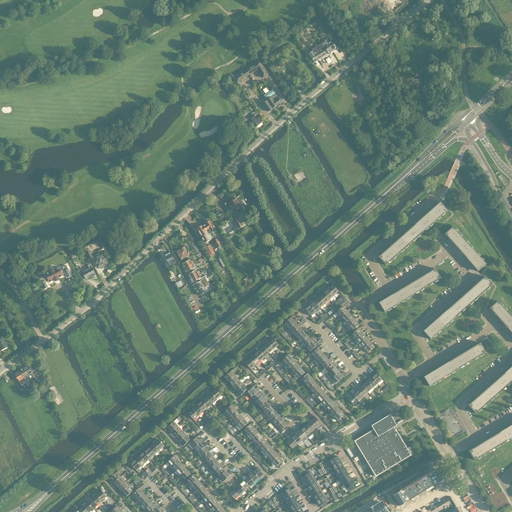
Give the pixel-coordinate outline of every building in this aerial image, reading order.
[(327,39),(325,40),(333,52),(335,50),(337,49),(336,49),(337,49),(336,48),(339,46),(335,40),(332,42),(332,41),(330,43),(327,39)] [(330,53),(333,52),(325,40),(324,41),(325,43),(322,45),(328,54),(329,54),(330,53)] [(320,44),(316,47),(322,58),(327,55),(320,44)] [(322,58),(316,47),(311,50),(312,51),(318,60),(322,58)] [(318,60),(312,51),(312,52),(310,49),(306,51),(308,54),(309,54),(314,63),(315,62),(315,63),(317,61),(318,60)] [(259,61),(246,70),(249,75),(257,70),(263,78),(268,75),(259,61)] [(237,83),(249,75),(246,70),(234,78),(237,83)] [(267,101),(273,109),(279,104),(280,106),(283,104),(279,98),(273,89),(264,96),(267,101)] [(273,109),(267,101),(261,105),(265,110),(266,109),(268,112),(273,109)] [(263,122),(257,114),(253,117),(251,119),(255,124),(254,125),(256,127),(263,122)] [(232,217),(243,211),(241,207),(243,206),(238,199),(236,200),(236,199),(235,199),(234,198),(224,204),(232,217)] [(439,203),(428,214),(435,222),(447,211),(448,211),(440,202),(439,203)] [(423,233),(435,222),(428,214),(416,225),(423,233)] [(241,223),(237,217),(233,219),(237,225),(239,228),(242,226),(241,223)] [(212,238),(217,248),(221,246),(218,239),(217,240),(213,233),(217,231),(210,221),(209,221),(207,222),(207,223),(205,224),(206,225),(204,226),(209,235),(210,234),(210,235),(212,238)] [(416,225),(403,235),(411,244),(423,233),(416,225)] [(212,238),(210,235),(210,234),(209,235),(204,226),(203,227),(202,226),(201,227),(199,227),(198,228),(198,229),(197,229),(202,237),(205,243),(212,238)] [(446,235),(456,247),(464,240),(453,228),(454,228),(453,227),(445,234),(446,235)] [(398,254),(411,244),(403,235),(391,246),(398,254)] [(467,259),(475,252),(464,240),(456,247),(467,259)] [(214,254),(210,245),(205,248),(209,256),(214,254)] [(398,254),(391,246),(380,257),(379,257),(386,266),(387,265),(386,265),(398,254)] [(181,260),(190,255),(187,252),(185,247),(181,249),(176,252),(181,260)] [(100,267),(100,268),(101,269),(102,269),(103,269),(103,268),(103,267),(102,266),(107,263),(100,250),(98,251),(99,254),(98,255),(99,256),(93,258),(98,268),(100,267)] [(475,252),(467,259),(477,271),(478,272),(486,264),(485,264),(475,252)] [(173,265),(176,263),(170,253),(167,254),(165,254),(165,255),(164,256),(169,265),(172,263),(173,265)] [(182,265),(184,269),(195,263),(193,261),(192,262),(190,260),(182,265)] [(196,265),(195,263),(184,269),(187,273),(195,268),(194,266),(196,265)] [(87,270),(91,277),(94,276),(94,275),(95,274),(90,265),(88,266),(90,269),(87,270)] [(50,283),(60,278),(63,276),(63,274),(65,273),(68,278),(72,276),(67,266),(63,268),(64,269),(61,271),(59,267),(54,270),(54,269),(53,269),(52,269),(51,269),(50,270),(50,271),(50,272),(45,274),(47,277),(44,279),(43,277),(40,279),(45,289),(48,288),(46,282),(49,281),(50,283)] [(85,266),(80,269),(86,279),(88,278),(88,279),(91,277),(87,270),(85,266)] [(434,270),(421,278),(427,287),(440,279),(441,278),(436,269),(434,270)] [(188,275),(190,279),(200,273),(199,271),(197,273),(196,270),(188,275)] [(200,273),(190,279),(192,283),(201,278),(199,276),(201,275),(200,273)] [(205,278),(200,281),(200,282),(194,286),(199,296),(206,292),(204,289),(209,286),(207,281),(214,277),(212,274),(205,278)] [(484,278),(473,288),(480,296),(492,285),(492,286),(492,285),(485,277),(484,278)] [(413,295),(427,287),(421,278),(407,286),(413,295)] [(333,285),(328,289),(334,296),(339,292),(333,285)] [(399,304),(413,295),(407,286),(393,295),(399,304)] [(468,307),(480,296),(473,288),(460,299),(468,307)] [(334,296),(328,289),(323,293),(329,300),(334,296)] [(323,293),(319,297),(325,304),(329,300),(323,293)] [(385,312),(399,304),(393,295),(380,303),(380,302),(379,303),(385,313),(385,312)] [(325,304),(319,297),(314,301),(320,308),(325,304)] [(455,318),(468,307),(460,299),(448,310),(455,318)] [(314,301),(310,305),(316,312),(320,308),(314,301)] [(490,309),(501,321),(509,314),(498,302),(498,301),(490,309)] [(311,316),(316,312),(310,305),(305,309),(311,316)] [(340,317),(347,311),(343,306),(336,312),(340,317)] [(436,321),(443,329),(455,318),(448,310),(436,321)] [(347,311),(340,317),(344,322),(351,316),(347,311)] [(501,321),(511,333),(511,332),(511,317),(509,314),(501,321)] [(351,316),(344,322),(348,326),(355,320),(351,316)] [(285,323),(289,328),(296,323),(298,320),(296,318),(294,320),(291,318),(285,323)] [(355,320),(348,326),(353,331),(359,325),(355,320)] [(431,339),(443,329),(436,321),(424,331),(423,332),(431,340),(431,339)] [(298,325),(296,323),(289,328),(293,333),(300,327),(302,325),(300,323),(298,325)] [(293,333),(297,338),(304,332),(307,330),(305,327),(302,330),(300,327),(293,333)] [(356,339),(362,333),(358,329),(351,335),(356,339)] [(306,335),(304,332),(297,338),(302,343),(308,337),(311,334),(309,332),(306,335)] [(356,339),(360,344),(366,338),(362,333),(356,339)] [(310,339),(308,337),(302,343),(306,347),(312,342),(315,339),(313,337),(310,339)] [(268,343),(274,349),(278,345),(272,338),(268,343)] [(364,348),(370,342),(366,338),(360,344),(364,348)] [(315,344),(312,342),(306,347),(310,352),(317,346),(319,344),(317,342),(315,344)] [(370,342),(364,348),(368,353),(375,347),(370,342)] [(263,347),(269,353),(274,349),(268,343),(263,347)] [(466,352),(472,361),(485,353),(486,352),(480,343),(479,344),(466,352)] [(259,351),(265,357),(269,353),(263,347),(259,351)] [(316,359),(322,353),(325,350),(323,348),(320,351),(318,348),(311,354),(316,359)] [(254,355),(260,361),(265,357),(259,351),(254,355)] [(452,360),(458,370),(472,361),(466,352),(452,360)] [(316,359),(320,363),(327,358),(329,355),(327,353),(324,355),(322,353),(316,359)] [(254,355),(249,359),(255,365),(260,361),(254,355)] [(286,365),(293,359),(289,355),(282,361),(286,365)] [(324,368),(331,362),(333,360),(331,358),(329,360),(327,358),(320,363),(324,368)] [(255,365),(249,359),(245,363),(251,370),(255,365)] [(293,359),(286,365),(290,370),(297,364),(293,359)] [(438,369),(444,378),(458,370),(452,360),(438,369)] [(328,373),(335,367),(338,365),(336,362),(333,365),(331,362),(324,368),(328,373)] [(294,374),(301,368),(297,364),(290,370),(294,374)] [(28,366),(23,369),(25,373),(26,372),(29,375),(31,374),(33,378),(35,377),(32,373),(28,366)] [(332,378),(333,378),(339,372),(342,370),(340,367),(337,370),(335,367),(328,373),(327,375),(331,379),(332,378)] [(301,368),(294,374),(298,379),(305,373),(301,368)] [(21,376),(26,383),(31,380),(28,376),(29,375),(26,372),(25,373),(23,369),(19,371),(22,375),(21,376)] [(444,378),(438,369),(425,377),(424,377),(429,387),(430,386),(444,378)] [(372,378),(377,384),(382,380),(376,373),(374,370),(374,371),(372,373),(374,375),(372,378)] [(22,386),(26,383),(21,376),(22,375),(19,371),(14,375),(19,382),(22,386)] [(224,377),(228,382),(235,376),(231,371),(224,377)] [(331,379),(335,384),(337,382),(337,383),(343,377),(346,374),(344,372),(341,374),(339,372),(333,378),(331,379)] [(493,384),(500,392),(511,381),(511,380),(505,373),(493,384)] [(305,384),(312,378),(307,374),(301,380),(305,384)] [(369,380),(367,382),(373,388),(377,384),(372,378),(369,375),(367,377),(369,380)] [(239,380),(235,376),(228,382),(232,386),(239,380)] [(312,378),(305,384),(309,389),(316,383),(312,378)] [(365,384),(362,386),(368,393),(373,388),(367,382),(365,379),(362,381),(365,384)] [(236,391),(243,385),(239,380),(232,386),(236,391)] [(316,383),(309,389),(313,393),(320,387),(316,383)] [(360,388),(357,390),(363,397),(368,393),(362,386),(360,383),(357,385),(360,388)] [(243,385),(236,391),(241,396),(247,390),(245,387),(246,386),(244,384),(243,385)] [(481,395),(488,403),(500,392),(493,384),(481,395)] [(247,393),(245,394),(249,399),(258,392),(260,389),(258,387),(256,389),(254,387),(253,387),(247,393)] [(320,387),(313,393),(317,398),(324,392),(320,387)] [(355,388),(350,392),(358,401),(360,402),(361,402),(362,401),(363,400),(364,399),(364,398),(363,397),(357,390),(355,388)] [(211,393),(217,400),(221,396),(215,389),(211,393)] [(258,392),(249,399),(254,404),(255,402),(262,396),(265,394),(263,392),(260,394),(258,392)] [(324,392),(317,398),(321,403),(328,397),(324,392)] [(350,392),(343,398),(347,403),(350,401),(355,407),(360,403),(358,401),(350,392)] [(217,400),(211,393),(206,397),(212,404),(217,400)] [(262,397),(255,402),(260,407),(266,401),(269,399),(267,397),(266,397),(264,395),(262,397)] [(488,403),(481,395),(469,405),(468,406),(476,414),(476,413),(488,403)] [(212,404),(206,397),(202,401),(208,408),(212,404)] [(321,403),(325,407),(332,401),(328,397),(321,403)] [(197,405),(203,412),(208,408),(202,401),(197,405)] [(260,407),(258,409),(262,413),(264,412),(270,406),(273,404),(271,401),(268,404),(266,401),(260,407)] [(329,412),(336,406),(332,401),(325,407),(329,412)] [(192,409),(198,416),(203,412),(197,405),(192,409)] [(229,416),(236,410),(231,405),(225,411),(229,416)] [(264,412),(268,417),(277,408),(275,406),(273,408),(270,406),(264,412)] [(333,416),(340,410),(336,406),(329,412),(333,416)] [(268,417),(272,421),(279,416),(281,413),(279,410),(278,411),(277,409),(277,408),(268,417)] [(198,416),(192,409),(188,413),(194,420),(198,416)] [(229,416),(233,420),(240,414),(236,410),(229,416)] [(340,410),(333,416),(337,421),(344,415),(340,410)] [(233,420),(237,425),(244,419),(240,414),(233,420)] [(310,421),(316,428),(318,430),(322,426),(321,424),(315,417),(313,414),(312,415),(313,415),(310,417),(313,419),(310,421)] [(373,430),(355,441),(355,442),(365,459),(366,459),(367,461),(367,462),(376,476),(411,455),(411,454),(413,454),(410,447),(408,448),(407,448),(407,449),(404,443),(402,440),(401,438),(400,438),(396,430),(395,428),(394,428),(397,426),(396,425),(392,418),(391,415),(390,415),(383,419),(371,426),(374,430),(373,430)] [(270,423),(275,428),(283,420),(286,418),(284,416),(281,418),(279,416),(272,421),(270,423)] [(248,424),(244,419),(237,425),(241,430),(248,424)] [(311,432),(316,428),(310,421),(308,419),(306,421),(308,423),(306,426),(311,432)] [(285,423),(283,420),(275,428),(279,432),(281,431),(287,425),(290,423),(290,422),(290,423),(288,420),(285,423)] [(167,428),(171,432),(178,426),(174,422),(167,428)] [(301,430),(308,438),(313,434),(311,432),(306,426),(303,423),(301,425),(303,428),(301,430)] [(244,430),(248,435),(255,429),(250,424),(244,430)] [(182,431),(178,426),(171,432),(175,437),(182,431)] [(503,444),(511,437),(511,427),(511,426),(497,434),(503,444)] [(296,431),(294,432),(303,442),(308,438),(301,430),(298,427),(295,430),(296,431)] [(259,433),(255,429),(248,435),(252,439),(259,433)] [(179,442),(186,436),(182,431),(175,437),(179,442)] [(299,447),(303,442),(294,432),(294,431),(291,434),(294,436),(291,438),(297,445),(299,447)] [(186,436),(179,442),(183,446),(190,440),(193,438),(189,433),(186,436)] [(263,438),(259,433),(252,439),(256,444),(263,438)] [(489,452),(503,444),(497,434),(483,443),(489,452)] [(292,449),(297,445),(291,438),(289,436),(287,438),(289,440),(286,443),(292,449)] [(192,450),(194,448),(201,442),(203,440),(201,438),(199,440),(196,437),(190,443),(188,445),(192,450)] [(267,443),(263,438),(256,444),(260,449),(267,443)] [(153,444),(159,450),(164,446),(158,440),(153,444)] [(194,448),(198,453),(205,447),(208,445),(206,442),(203,445),(201,442),(194,448)] [(271,447),(267,443),(260,449),(264,453),(271,447)] [(475,460),(489,452),(483,443),(470,451),(469,451),(474,461),(475,460)] [(159,450),(153,444),(149,448),(155,455),(159,450)] [(203,458),(209,452),(212,449),(210,447),(207,449),(205,447),(198,453),(203,458)] [(275,452),(271,447),(264,453),(268,458),(275,452)] [(155,455),(149,448),(144,452),(150,459),(155,455)] [(150,459),(144,452),(140,456),(146,463),(150,459)] [(207,462),(213,457),(216,454),(214,452),(211,454),(209,452),(203,458),(207,462)] [(279,456),(275,452),(268,458),(272,462),(279,456)] [(135,460),(141,467),(146,463),(140,456),(135,460)] [(168,462),(172,466),(178,460),(174,456),(168,462)] [(279,456),(272,462),(276,467),(278,469),(282,465),(280,463),(283,461),(279,456)] [(331,467),(340,461),(337,456),(333,459),(333,457),(329,459),(330,461),(328,462),(331,467)] [(205,464),(209,469),(218,461),(220,459),(218,457),(215,459),(213,457),(207,462),(205,464)] [(141,467),(135,460),(130,464),(137,471),(141,467)] [(183,465),(178,460),(172,466),(176,471),(183,465)] [(215,472),(222,466),(224,464),(222,461),(220,464),(218,461),(209,469),(213,473),(215,472)] [(340,461),(331,467),(333,471),(343,466),(340,461)] [(187,470),(183,465),(176,471),(180,476),(187,470)] [(253,472),(259,479),(264,474),(258,468),(256,465),(255,465),(253,467),(256,470),(253,472)] [(215,472),(219,477),(226,471),(229,469),(226,466),(224,469),(222,466),(215,472)] [(333,471),(336,476),(345,470),(343,466),(333,471)] [(251,474),(248,476),(254,483),(259,479),(253,472),(251,469),(249,471),(251,474)] [(187,470),(180,476),(184,480),(191,474),(187,470)] [(339,481),(348,475),(345,470),(336,476),(339,481)] [(398,494),(394,496),(400,506),(444,479),(438,470),(435,472),(434,471),(432,473),(431,472),(428,473),(428,474),(402,490),(402,489),(399,491),(400,491),(400,492),(397,494),(398,494)] [(228,473),(226,471),(219,477),(218,478),(222,483),(230,476),(233,473),(231,471),(228,473)] [(114,483),(121,477),(117,472),(110,478),(114,483)] [(302,478),(305,482),(314,477),(311,472),(309,473),(308,472),(305,474),(305,475),(302,478)] [(254,483),(248,476),(246,474),(244,476),(246,478),(244,481),(250,487),(254,483)] [(190,485),(197,479),(193,475),(186,481),(190,485)] [(339,481),(342,485),(351,480),(348,475),(339,481)] [(114,483),(118,488),(125,482),(121,477),(114,483)] [(305,482),(307,487),(317,481),(314,477),(305,482)] [(241,483),(239,485),(245,491),(250,487),(244,481),(241,478),(239,480),(241,483)] [(201,484),(197,479),(190,485),(195,490),(201,484)] [(351,480),(342,485),(344,484),(348,492),(355,488),(353,485),(354,484),(351,480)] [(310,492),(320,486),(317,481),(307,487),(310,492)] [(118,488),(122,492),(129,486),(125,482),(118,488)] [(237,487),(234,489),(240,496),(245,491),(239,485),(237,482),(234,484),(237,487)] [(199,495),(205,489),(201,484),(195,490),(199,495)] [(133,491),(129,486),(122,492),(126,497),(133,491)] [(235,500),(240,496),(234,489),(232,486),(230,488),(232,491),(229,493),(235,500)] [(320,486),(310,492),(313,496),(322,491),(320,486)] [(133,494),(137,499),(143,493),(146,491),(144,488),(141,491),(139,488),(133,494)] [(280,494),(283,499),(292,493),(289,488),(285,491),(285,489),(281,491),(282,493),(280,494)] [(209,493),(205,489),(199,495),(203,499),(209,493)] [(96,494),(102,501),(107,497),(101,490),(96,494)] [(322,491),(313,496),(316,501),(325,495),(322,491)] [(146,495),(143,493),(137,499),(141,504),(148,498),(150,495),(148,493),(146,495)] [(207,504),(213,498),(209,493),(203,499),(207,504)] [(292,493),(283,499),(285,504),(295,498),(292,493)] [(102,501),(96,494),(92,498),(98,505),(102,501)] [(325,495),(316,501),(319,506),(320,505),(325,502),(328,500),(325,495)] [(87,502),(93,509),(98,505),(92,498),(87,502)] [(150,500),(148,498),(141,504),(145,508),(152,502),(154,500),(152,498),(150,500)] [(217,502),(213,498),(207,504),(211,508),(217,502)] [(285,504),(288,508),(297,502),(295,498),(285,504)] [(83,506),(87,511),(89,511),(93,509),(87,502),(83,506)] [(148,511),(150,511),(156,507),(159,505),(157,503),(154,505),(152,502),(145,508),(148,511)] [(215,511),(221,507),(217,502),(211,508),(213,511),(215,511)] [(297,502),(288,508),(290,511),(292,511),(300,507),(297,502)] [(382,503),(375,506),(378,511),(385,511),(387,511),(382,503)]
